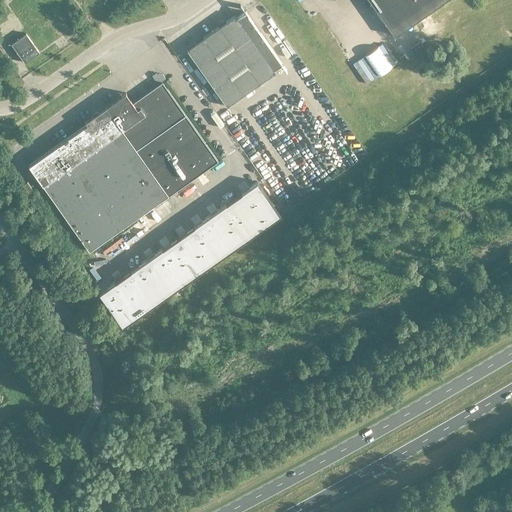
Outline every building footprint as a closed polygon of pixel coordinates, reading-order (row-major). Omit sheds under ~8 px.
[(369,0),(394,35),(444,0),(369,0)] [(282,63),(242,6),(240,4),(245,12),(237,17),(235,14),(186,49),(226,106),(275,71),(273,69),(282,63)] [(39,52),(26,33),(11,43),(25,62),(39,52)] [(423,47),(420,42),(411,48),(414,53),(423,47)] [(127,92),(106,107),(86,121),(88,123),(29,165),(37,177),(42,184),(43,185),(89,251),(218,160),(162,81),(133,101),(127,92)] [(257,181),(99,293),(122,326),(281,214),(257,181)] [(27,182),(23,184),(30,194),(34,192),(27,182)]
